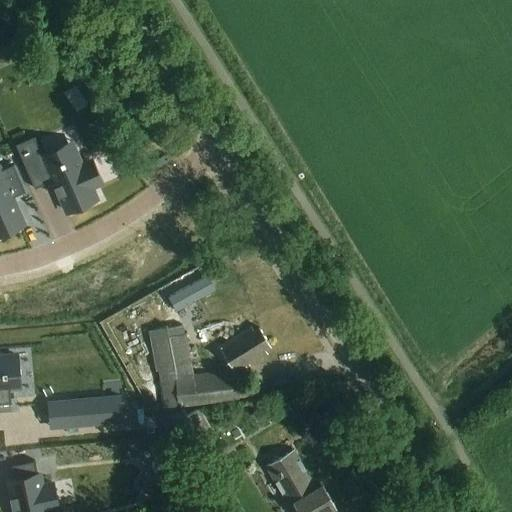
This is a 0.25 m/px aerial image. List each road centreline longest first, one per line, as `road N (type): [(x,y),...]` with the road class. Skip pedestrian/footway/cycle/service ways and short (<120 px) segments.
road 1 (unclassified): [(450,511),(214,147)]
road 2 (residential): [(214,147),(118,218),(60,250),(0,266)]
road 3 (unclassified): [(214,147),(115,0)]
